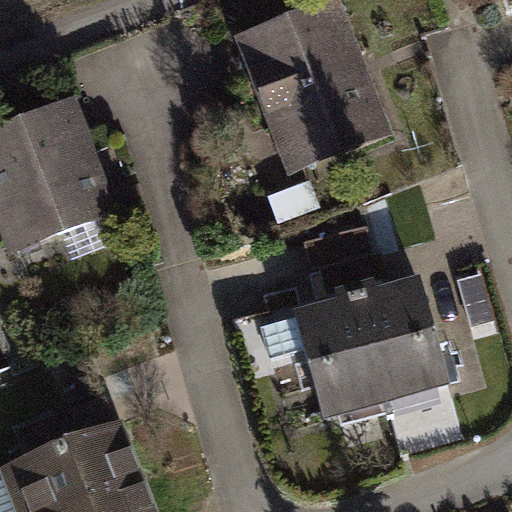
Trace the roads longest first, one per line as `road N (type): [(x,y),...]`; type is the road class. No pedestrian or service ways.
road 1 (residential): [(251,511),(130,90)]
road 2 (unknown): [(192,307),(506,223)]
road 3 (residential): [(458,45),(511,243)]
road 4 (residential): [(511,463),(391,511)]
